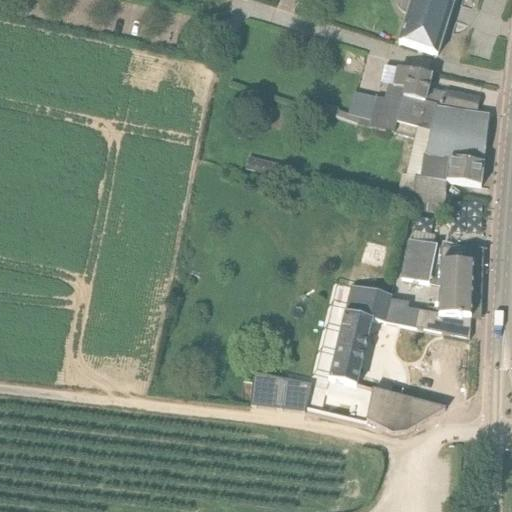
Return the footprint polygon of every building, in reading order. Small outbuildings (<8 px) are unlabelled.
[(455,0),(411,0),(397,45),(437,58),(455,0)] [(407,73),(398,71),(393,89),(403,91),(401,100),(403,100),(403,99),(425,104),(437,107),(437,109),(476,115),(480,100),(445,92),(444,95),(429,91),(432,78),(407,73)] [(396,125),(402,105),(377,99),(371,123),(359,120),(358,127),(394,136),(396,125)] [(403,99),(403,100),(402,105),(396,125),(397,125),(430,134),(425,153),(424,159),(483,167),(489,117),(476,115),(437,109),(437,107),(425,104),(403,99)] [(320,117),(337,122),(339,115),(322,110),(320,117)] [(244,171),(259,175),(262,162),(247,159),(244,171)] [(481,189),(483,167),(424,159),(420,175),(419,180),(447,185),(481,189)] [(397,210),(409,212),(414,179),(405,177),(403,176),(397,210)] [(443,216),(447,185),(419,180),(414,179),(409,212),(443,216)] [(485,235),(486,203),(453,202),(452,234),(485,235)] [(438,310),(438,316),(438,320),(458,321),(458,322),(461,323),(461,321),(470,321),(480,322),(482,252),(441,251),(441,253),(436,253),(437,250),(409,246),(403,285),(439,291),(438,300),(434,300),(434,310),(438,310)] [(350,290),(328,382),(356,390),(364,356),(372,324),(372,322),(387,326),(404,330),(407,312),(408,306),(390,303),(391,298),(350,290)] [(438,316),(407,312),(404,330),(422,333),(470,342),(470,321),(461,321),(461,323),(458,322),(458,321),(438,320),(438,316)] [(305,415),(305,412),(311,387),(254,376),(250,409),(305,415)] [(406,435),(421,426),(436,417),(444,412),(445,412),(445,411),(372,392),(366,423),(367,424),(392,437),(406,435)]
